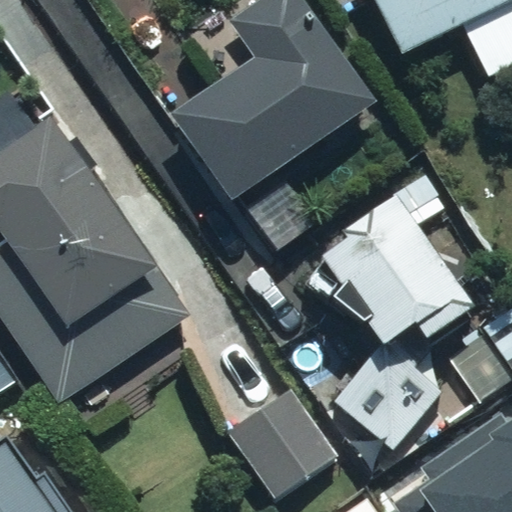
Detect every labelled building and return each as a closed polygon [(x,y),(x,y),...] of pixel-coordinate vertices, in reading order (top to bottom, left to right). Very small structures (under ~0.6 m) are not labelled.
[(378,106),(300,0),(262,0),(226,27),(249,59),(170,117),(233,203),(236,201),(277,258),(318,227),(281,177),(378,106)] [(511,0),(375,0),(407,59),(458,32),(486,84),(511,70),(511,0)] [(188,318),(90,177),(100,170),(75,134),(65,141),(51,121),(0,156),(0,317),(62,406),(188,318)] [(343,246),(316,264),(379,356),(411,334),(422,350),(471,316),(392,202),(339,239),(343,246)] [(481,336),(448,360),(482,409),(511,387),(511,357),(502,365),(481,336)] [(292,392),(226,439),(274,505),(340,458),(292,392)] [(385,500),(392,511),(511,511),(511,407),(504,413),(499,405),(407,466),(416,479),(385,500)] [(78,511),(0,413),(0,511),(78,511)]
